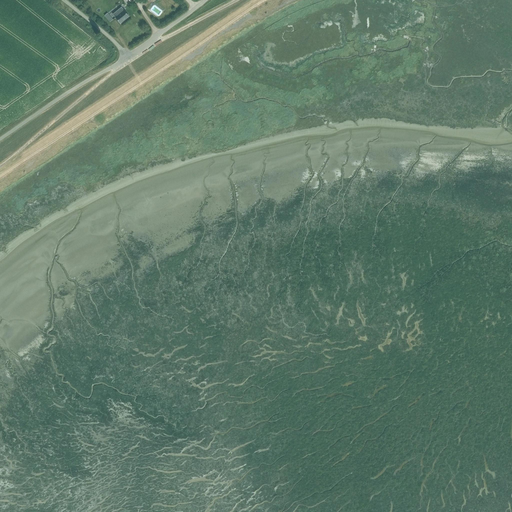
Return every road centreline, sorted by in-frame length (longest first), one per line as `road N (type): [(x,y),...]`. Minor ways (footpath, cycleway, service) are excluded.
road 1 (track): [(0,177),(265,0)]
road 2 (unclassified): [(0,138),(130,57)]
